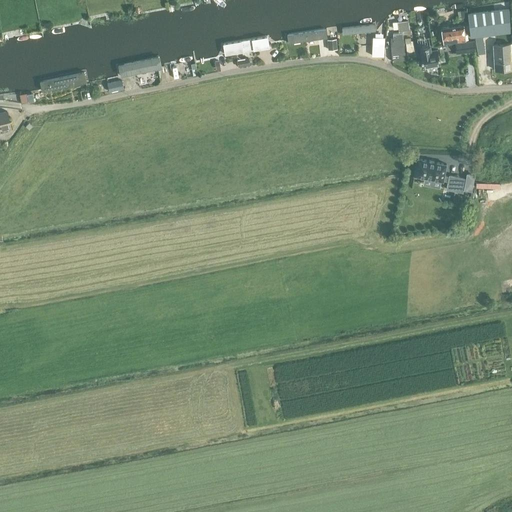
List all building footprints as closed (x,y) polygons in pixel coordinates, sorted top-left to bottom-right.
[(510,8),(467,13),(468,18),(470,37),(475,36),(477,53),(485,52),(483,35),(511,32),(510,8)] [(397,22),(392,22),(393,29),(398,29),(399,31),(409,30),(408,20),(397,22)] [(341,26),(342,36),(375,32),(374,22),(341,26)] [(464,25),(441,28),(443,44),(455,43),(466,41),(464,25)] [(287,32),(289,44),(327,38),(325,27),(287,32)] [(405,60),(403,39),(403,33),(393,34),(393,40),(390,40),(392,61),(405,60)] [(222,43),(224,56),(272,48),(269,35),(222,43)] [(373,37),(372,55),(384,56),(385,38),(373,37)] [(337,48),(335,38),(327,39),(329,49),(337,48)] [(455,43),(456,54),(475,51),(474,40),(466,41),(455,43)] [(494,70),(511,69),(511,58),(511,43),(492,44),(494,70)] [(437,48),(431,49),(430,45),(419,47),(422,67),(440,64),(437,48)] [(123,61),(126,76),(165,68),(163,53),(123,61)] [(249,58),(237,60),(238,66),(250,64),(249,58)] [(43,75),(46,89),(89,81),(86,67),(43,75)] [(124,88),(121,79),(107,83),(109,91),(124,88)] [(0,130),(11,128),(7,111),(0,112),(0,130)] [(446,164),(417,158),(414,175),(443,180),(446,164)] [(444,175),(443,179),(448,180),(446,189),(463,192),(465,178),(449,174),(448,176),(444,175)]
